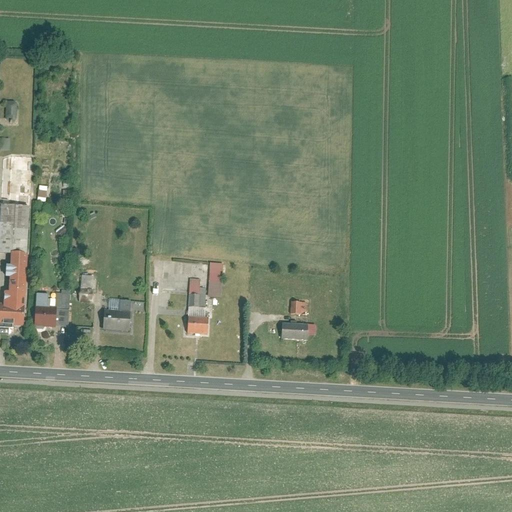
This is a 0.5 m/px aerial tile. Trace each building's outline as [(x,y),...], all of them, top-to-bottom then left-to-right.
[(7,99),(4,102),(3,117),(6,119),(12,119),(14,117),(15,102),(12,100),(7,99)] [(0,306),(0,305),(0,323),(22,326),(31,156),(2,154),(0,191),(0,248),(8,249),(7,264),(3,264),(2,276),(7,276),(6,290),(2,290),(0,306)] [(38,186),(37,200),(45,201),(46,186),(38,186)] [(219,297),(221,264),(209,263),(206,296),(219,297)] [(79,288),(90,288),(91,276),(79,275),(79,288)] [(203,307),(204,288),(198,288),(198,279),(189,279),(188,287),(187,306),(203,307)] [(48,293),(35,292),(32,325),(54,327),(56,307),(47,306),(48,293)] [(118,310),(103,309),(102,328),(128,330),(129,311),(128,311),(129,301),(119,300),(118,310)] [(304,315),(305,303),(290,302),(289,314),(304,315)] [(187,307),(187,316),(186,334),(206,335),(207,317),(204,317),(204,307),(187,307)] [(314,325),(281,323),(280,339),(305,340),(306,333),(313,334),(314,325)]
